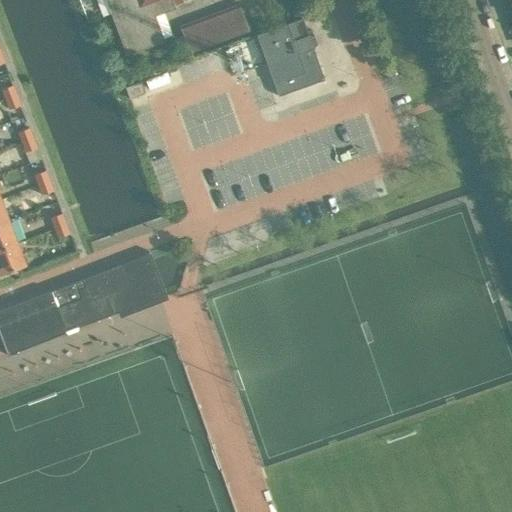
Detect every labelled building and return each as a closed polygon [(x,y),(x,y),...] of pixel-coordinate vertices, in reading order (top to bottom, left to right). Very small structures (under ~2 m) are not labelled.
[(106,0),(127,55),(165,40),(156,15),(175,8),(175,7),(194,0),(106,0)] [(256,34),(268,68),(278,96),(325,79),(303,18),(256,34)] [(167,72),(145,79),(149,90),(170,82),(167,72)] [(140,81),(125,87),(129,98),(144,93),(140,81)] [(1,89),(5,99),(16,95),(13,85),(1,89)] [(9,109),(20,105),(16,95),(5,99),(9,109)] [(18,132),(21,142),(33,138),(29,127),(18,132)] [(25,152),(37,148),(33,138),(21,142),(25,152)] [(34,175),(38,185),(49,180),(45,170),(34,175)] [(42,195),(53,191),(49,180),(38,185),(42,195)] [(0,199),(0,223),(9,220),(0,199)] [(50,217),(54,228),(65,223),(61,213),(50,217)] [(0,223),(0,248),(17,242),(9,220),(0,223)] [(58,238),(69,233),(65,223),(54,228),(58,238)] [(0,273),(25,264),(17,242),(0,248),(0,273)] [(56,252),(60,263),(78,257),(74,245),(56,252)] [(75,280),(0,309),(0,334),(7,354),(65,331),(120,311),(130,307),(132,311),(160,300),(167,298),(164,290),(151,257),(149,252),(120,263),(75,280)]
